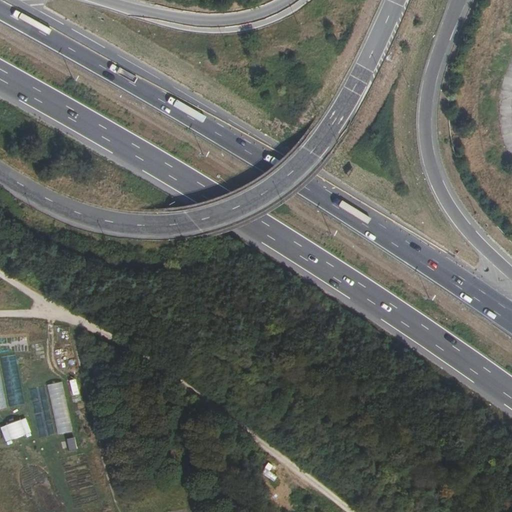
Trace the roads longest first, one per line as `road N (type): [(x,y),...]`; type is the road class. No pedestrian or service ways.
road 1 (motorway): [(0,76),(275,235),(511,393)]
road 2 (motorway): [(511,318),(320,191),(0,6)]
road 3 (motorway): [(0,173),(106,224),(197,223),(243,204),(308,152),(392,0)]
road 4 (motorway): [(511,270),(472,236),(433,179),(421,133),(422,86),(453,0)]
road 5 (motorway): [(296,0),(258,18),(214,24),(105,0)]
